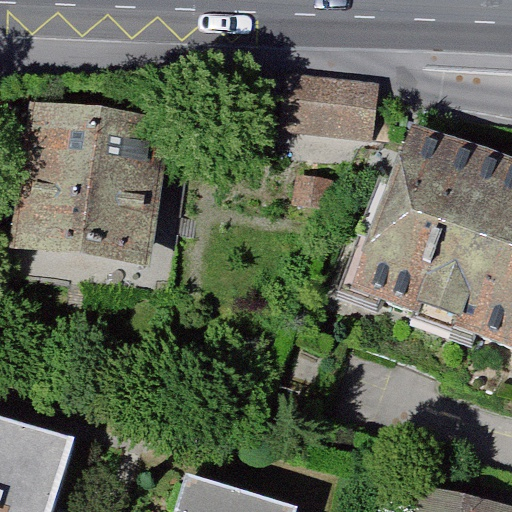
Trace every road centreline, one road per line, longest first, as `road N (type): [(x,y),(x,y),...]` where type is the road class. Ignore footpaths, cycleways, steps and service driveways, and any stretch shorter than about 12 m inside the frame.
road 1 (tertiary): [(350,17),(0,5)]
road 2 (residential): [(350,17),(374,61),(410,85),(511,98)]
road 3 (tertiary): [(511,23),(350,17)]
